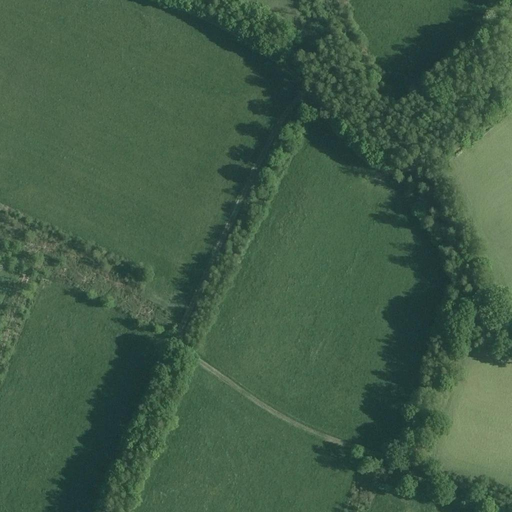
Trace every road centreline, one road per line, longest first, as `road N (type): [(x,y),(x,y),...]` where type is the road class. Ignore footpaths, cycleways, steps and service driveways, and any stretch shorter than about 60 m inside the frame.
road 1 (track): [(307,88),(273,121),(176,332),(267,406),(384,453),(408,480),(408,492)]
road 2 (track): [(165,0),(236,29),(272,55),(386,167),(436,158),(511,101)]
